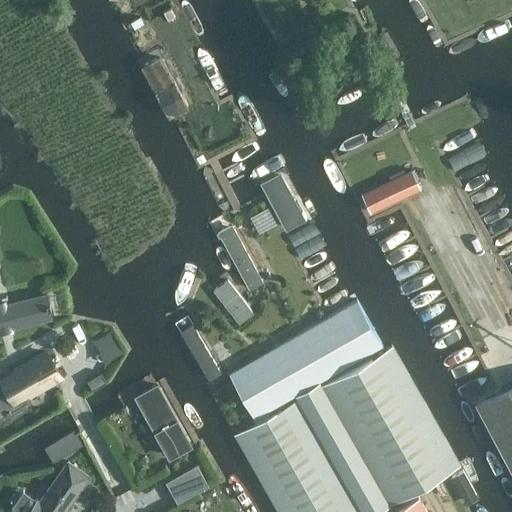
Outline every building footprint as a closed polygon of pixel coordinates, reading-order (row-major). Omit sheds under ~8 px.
[(451,132),(438,139),(463,187),(476,180),(451,132)] [(390,179),(361,193),(370,212),(421,187),(412,169),(405,173),(403,169),(388,175),(390,179)] [(303,263),(324,251),(292,191),(271,203),(303,263)] [(219,237),(249,289),(262,281),(234,229),(219,237)] [(228,280),(214,290),(239,322),(252,312),(228,280)] [(0,301),(0,330),(52,317),(46,293),(6,303),(6,300),(0,301)] [(295,395),(298,399),(235,434),(278,511),(375,511),(389,504),(461,465),(392,345),(322,384),(320,381),(383,345),(356,299),(229,371),(255,418),(295,395)] [(209,382),(222,374),(193,322),(180,330),(209,382)] [(11,373),(24,395),(60,374),(47,352),(11,373)] [(511,382),(474,403),(511,474),(511,382)] [(159,383),(136,396),(169,455),(192,443),(159,383)] [(74,430),(44,447),(53,462),(82,444),(74,430)] [(26,511),(64,511),(90,475),(68,459),(39,500),(36,498),(26,511)] [(196,464),(182,472),(194,493),(208,485),(196,464)] [(427,511),(418,495),(389,511),(427,511)] [(484,511),(476,496),(465,502),(470,511),(484,511)]
